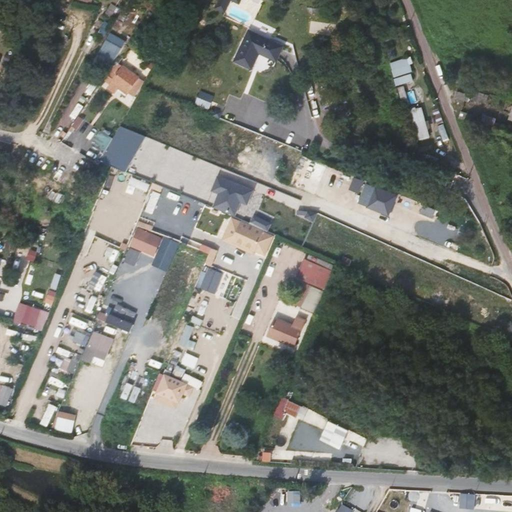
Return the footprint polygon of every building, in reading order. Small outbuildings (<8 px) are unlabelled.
[(231,1),(240,5),(242,0),(218,0),(215,8),(226,13),(231,1)] [(150,14),(146,22),(168,33),(172,24),(150,14)] [(249,30),(235,61),(252,69),(259,53),(277,61),(284,46),(249,30)] [(118,60),(127,38),(110,32),(102,53),(118,60)] [(408,58),(390,64),(394,78),(412,72),(408,58)] [(118,92),(127,98),(137,81),(119,70),(106,92),(115,97),(118,92)] [(127,98),(133,102),(143,84),(137,81),(127,98)] [(470,95),(456,91),(454,98),(468,102),(470,95)] [(484,94),(478,92),(477,95),(475,95),(474,99),(483,102),(485,97),(483,97),(484,94)] [(429,137),(421,107),(406,111),(414,141),(429,137)] [(459,118),(472,122),(474,116),(461,112),(459,118)] [(480,125),(492,128),(495,119),(483,115),(480,125)] [(255,143),(241,138),(230,166),(244,171),(255,143)] [(268,168),(274,154),(260,149),(255,163),(268,168)] [(296,170),(309,175),(315,160),(302,155),(296,170)] [(326,166),(316,163),(310,177),(320,181),(326,166)] [(355,176),(350,189),(360,193),(366,180),(355,176)] [(205,202),(153,183),(139,220),(176,233),(178,229),(193,235),(205,202)] [(375,188),(368,207),(389,215),(396,197),(375,188)] [(423,204),(419,214),(432,219),(436,210),(423,204)] [(233,242),(241,222),(232,218),(222,240),(254,254),(255,252),(233,242)] [(241,222),(233,242),(255,252),(264,232),(241,222)] [(152,232),(136,226),(130,241),(145,248),(152,232)] [(274,237),(264,232),(255,252),(266,256),(274,237)] [(197,287),(217,294),(225,271),(211,266),(217,249),(203,244),(201,249),(210,252),(197,287)] [(129,248),(125,262),(137,265),(141,251),(129,248)] [(336,266),(310,255),(307,260),(333,272),(336,266)] [(352,260),(344,257),(341,263),(350,266),(352,260)] [(307,260),(305,259),(297,278),(325,290),(333,272),(307,260)] [(402,288),(408,274),(376,259),(369,274),(402,288)] [(101,289),(107,277),(97,272),(91,284),(101,289)] [(319,315),(328,293),(305,283),(296,305),(319,315)] [(22,324),(43,330),(50,313),(27,306),(22,324)] [(109,316),(101,313),(98,318),(106,322),(109,316)] [(195,313),(192,319),(211,327),(214,321),(195,313)] [(294,346),(305,320),(297,317),(293,326),(276,319),(269,335),(294,346)] [(189,345),(194,326),(187,324),(182,343),(189,345)] [(72,338),(85,344),(88,335),(75,330),(72,338)] [(108,353),(114,339),(95,331),(82,360),(92,363),(98,349),(108,353)] [(98,349),(92,363),(103,367),(108,353),(98,349)] [(56,368),(74,375),(80,361),(61,354),(56,368)] [(166,374),(158,393),(179,402),(183,394),(190,397),(194,386),(166,374)] [(124,396),(137,401),(141,387),(128,383),(124,396)] [(285,420),(288,413),(297,417),(303,405),(283,396),(274,415),(285,420)] [(49,426),(58,406),(51,404),(42,423),(49,426)] [(303,418),(320,427),(326,417),(308,408),(303,418)] [(75,421),(60,417),(57,430),(72,433),(75,421)] [(320,440),(341,449),(350,429),(329,420),(320,440)] [(282,427),(273,424),(264,448),(273,451),(282,427)] [(272,453),(263,452),(262,461),(271,462),(272,453)] [(461,508),(476,508),(476,494),(461,494),(461,508)]
